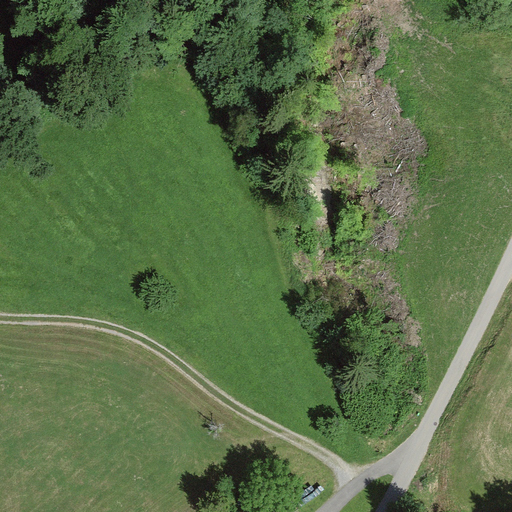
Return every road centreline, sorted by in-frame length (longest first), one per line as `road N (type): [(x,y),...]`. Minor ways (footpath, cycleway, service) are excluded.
road 1 (track): [(0,314),(89,320),(153,339),(355,480),(411,456)]
road 2 (unclassified): [(384,511),(511,256)]
